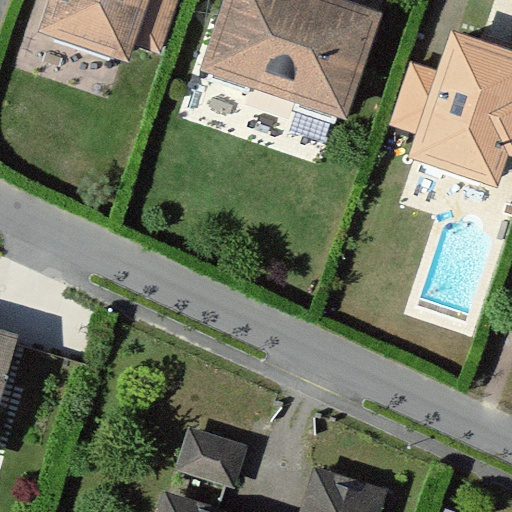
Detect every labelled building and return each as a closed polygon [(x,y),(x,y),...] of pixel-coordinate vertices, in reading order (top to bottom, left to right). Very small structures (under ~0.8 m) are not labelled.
[(153,0),(34,0),(25,25),(130,63),(153,0)] [(375,12),(340,0),(215,0),(192,70),(339,120),(375,12)] [(511,129),(511,56),(444,32),(401,153),(492,185),(511,129)] [(0,369),(10,335),(0,331),(0,369)] [(185,464),(237,483),(254,438),(202,419),(185,464)] [(292,511),(225,511),(154,489),(146,511),(371,511),(380,486),(308,463),(292,511)]
